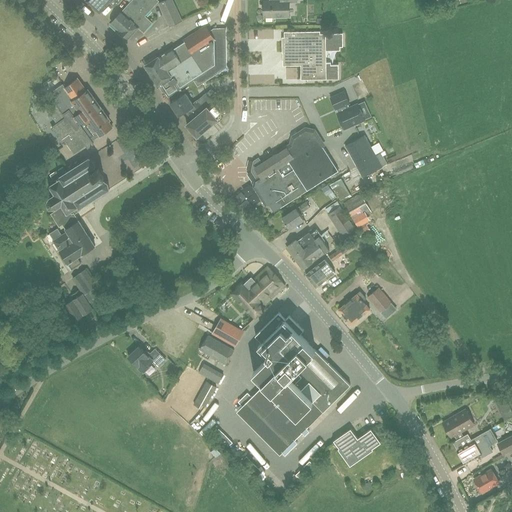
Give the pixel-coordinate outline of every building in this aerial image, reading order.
[(86,0),(87,0),(99,12),(108,2),(114,7),(119,0),(86,0)] [(158,1),(156,0),(126,0),(129,2),(111,23),(128,38),(138,27),(143,32),(152,23),(144,16),(158,1)] [(168,26),(181,21),(171,0),(164,0),(158,3),(168,26)] [(296,2),(295,0),(279,0),(280,1),(262,1),(263,17),(288,16),(288,2),(296,2)] [(212,28),(208,31),(205,26),(186,39),(183,41),(172,48),(160,56),(145,65),(157,84),(159,83),(168,96),(192,80),(197,87),(226,68),(225,28),(212,28)] [(305,79),(325,79),(325,34),(319,34),(319,31),(283,31),(283,37),(281,37),(281,52),(284,52),(284,59),(288,63),(301,62),(301,69),(303,71),(305,71),(305,79)] [(109,120),(87,89),(85,90),(77,78),(64,87),(62,83),(48,93),(55,103),(56,104),(47,110),(57,124),(51,127),(61,142),(64,140),(74,154),(86,145),(88,148),(94,144),(92,141),(99,136),(100,137),(112,128),(107,121),(109,120)] [(353,105),(361,101),(356,88),(348,91),(353,105)] [(336,109),(337,111),(347,107),(347,105),(349,104),(343,91),(330,97),(335,110),(336,109)] [(200,105),(209,98),(205,93),(197,101),(196,100),(191,103),(185,93),(169,103),(178,117),(185,112),(187,115),(193,111),(191,108),(193,106),(193,107),(199,103),(200,105)] [(222,102),(214,103),(209,98),(200,105),(199,103),(193,107),(193,106),(191,108),(193,111),(187,115),(191,120),(185,125),(196,137),(209,126),(207,124),(212,120),(214,122),(215,123),(223,117),(222,102)] [(357,104),(348,108),(347,107),(337,111),(338,112),(336,113),(343,129),(364,120),(357,104)] [(276,154),(276,153),(261,163),(258,158),(253,161),(251,171),(256,178),(259,176),(260,178),(256,180),(255,184),(261,194),(260,198),(259,198),(263,203),(268,204),(273,212),(280,208),(338,171),(312,131),(305,130),(297,134),(296,142),(276,154)] [(344,146),(362,177),(379,168),(362,136),(344,146)] [(382,143),(375,146),(379,155),(386,152),(382,143)] [(76,212),(74,209),(77,207),(78,209),(85,204),(86,206),(87,205),(86,203),(93,199),(94,200),(95,200),(94,198),(101,194),(102,195),(103,195),(102,193),(107,190),(109,190),(109,189),(108,189),(107,184),(103,180),(103,179),(102,177),(103,176),(97,168),(94,170),(93,168),(95,167),(93,161),(88,157),(82,161),(81,160),(80,160),(81,162),(74,166),(73,165),(72,166),(73,167),(66,171),(65,170),(62,167),(49,175),(52,180),(50,181),(51,183),(49,185),(47,185),(47,186),(49,186),(52,192),(47,196),(46,197),(47,198),(44,202),(44,203),(44,204),(45,203),(49,208),(48,210),(49,210),(49,209),(55,209),(55,210),(51,213),(59,226),(62,224),(67,232),(61,236),(57,229),(50,234),(54,241),(53,241),(71,270),(80,264),(76,258),(94,246),(78,220),(77,221),(73,214),(76,212)] [(371,212),(360,193),(347,201),(347,203),(344,204),(359,230),(364,236),(370,232),(365,225),(364,225),(360,218),(371,212)] [(382,199),(379,203),(384,207),(387,204),(398,214),(405,206),(393,195),(386,202),(382,199)] [(335,225),(346,218),(339,207),(340,206),(336,201),(325,209),(328,214),(335,225)] [(299,214),(309,207),(306,202),(282,218),(289,229),(303,220),(299,214)] [(356,233),(346,218),(335,225),(341,234),(332,239),(333,241),(329,244),(334,252),(339,248),(338,247),(337,246),(356,233)] [(365,223),(372,227),(374,222),(368,218),(365,223)] [(293,255),(319,236),(321,234),(317,228),(310,233),(308,231),(296,240),(295,240),(287,246),(293,255)] [(329,249),(319,236),(293,255),(303,268),(329,249)] [(343,254),(339,248),(334,252),(329,256),(333,261),(337,258),(343,254)] [(315,288),(334,273),(324,260),(305,275),(315,288)] [(208,278),(216,273),(212,267),(204,271),(208,278)] [(266,267),(252,280),(250,278),(242,285),(241,284),(231,293),(254,318),(265,308),(262,306),(284,285),(266,267)] [(366,297),(380,313),(382,311),(387,316),(397,308),(378,287),(366,297)] [(91,310),(82,294),(80,291),(71,297),(72,300),(63,305),(73,321),(91,310)] [(370,310),(363,301),(366,298),(360,291),(357,294),(357,295),(338,310),(351,326),(370,310)] [(214,324),(205,318),(207,315),(196,309),(190,320),(210,331),(214,324)] [(349,385),(298,334),(303,330),(288,315),(285,319),(278,312),(254,335),(261,342),(257,346),(267,357),(252,372),(264,384),(244,402),(236,410),(279,454),(349,385)] [(220,318),(211,334),(235,347),(243,332),(220,318)] [(225,365),(233,350),(207,335),(199,350),(225,365)] [(154,349),(147,356),(139,347),(127,357),(137,367),(143,373),(149,367),(148,366),(152,361),(157,367),(165,361),(154,349)] [(204,364),(198,373),(218,384),(223,375),(204,364)] [(344,368),(340,370),(346,378),(349,375),(344,368)] [(349,380),(357,386),(360,382),(352,376),(349,380)] [(205,407),(216,387),(206,382),(195,402),(205,407)] [(511,411),(504,395),(497,399),(504,413),(501,415),(504,420),(511,416),(511,411)] [(465,409),(443,421),(452,436),(473,424),(465,409)] [(350,429),(340,436),(333,441),(341,454),(349,448),(357,460),(380,444),(370,430),(357,439),(350,429)] [(491,445),(484,444),(479,434),(470,439),(467,434),(452,442),(453,443),(454,442),(458,449),(456,450),(464,464),(481,455),(484,456),(485,452),(489,453),(491,445)] [(511,434),(496,443),(503,455),(511,450),(511,434)] [(215,456),(222,460),(225,456),(219,451),(215,456)] [(481,493),(498,483),(491,470),(474,479),(481,493)] [(217,485),(211,488),(214,495),(221,492),(217,485)]
